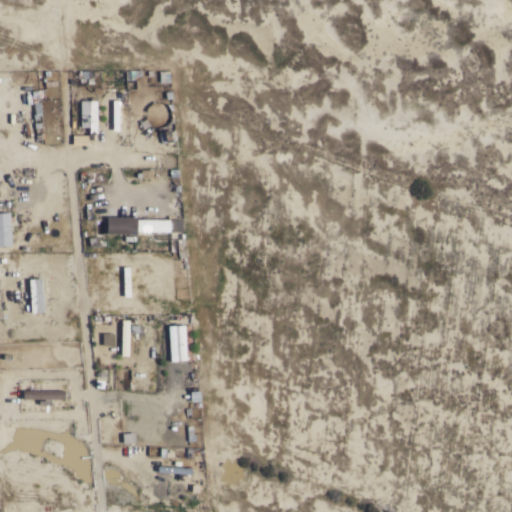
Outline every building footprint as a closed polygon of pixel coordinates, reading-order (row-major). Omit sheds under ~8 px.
[(0,214),(0,247),(13,246),(11,214),(0,214)] [(110,235),(183,233),(183,218),(109,220),(110,235)] [(44,313),(43,280),(29,280),(29,314),(44,313)] [(187,326),(168,327),(169,363),(188,362),(187,326)] [(66,391),(25,392),(25,400),(66,400),(66,391)]
